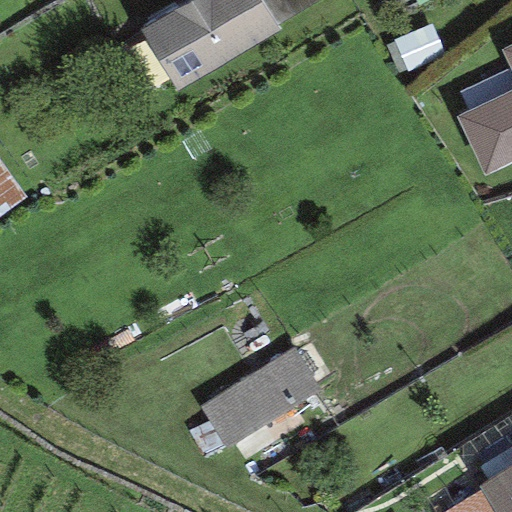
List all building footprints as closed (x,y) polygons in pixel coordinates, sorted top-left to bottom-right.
[(185,0),(139,28),(177,91),(279,31),(276,26),(260,0),(185,0)] [(260,0),(276,26),(317,0),(260,0)] [(511,77),(511,91),(456,117),(481,174),(511,160),(511,41),(499,47),(511,77)] [(294,349),(198,405),(224,448),(319,391),(294,349)] [(511,511),(511,464),(478,487),(479,489),(493,511),(511,511)] [(493,511),(479,489),(443,511),(493,511)]
